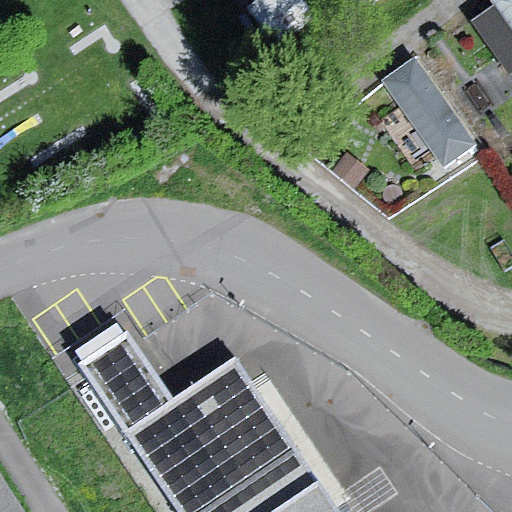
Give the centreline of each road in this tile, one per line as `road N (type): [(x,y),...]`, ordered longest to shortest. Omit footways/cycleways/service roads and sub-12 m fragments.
road 1 (residential): [(511,424),(292,284),(218,249),(109,241),(0,267)]
road 2 (track): [(511,306),(486,306),(262,145),(174,51),(142,0)]
road 3 (track): [(281,159),(457,0)]
